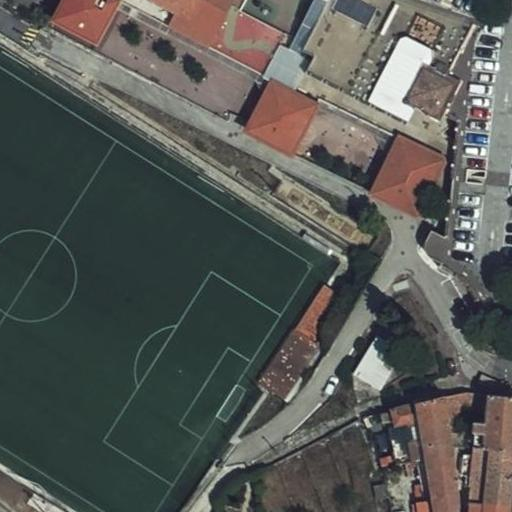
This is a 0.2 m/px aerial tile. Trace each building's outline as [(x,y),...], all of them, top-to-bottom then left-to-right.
[(46,0),(41,10),(82,34),(102,0),(46,0)] [(120,0),(173,28),(180,13),(154,0),(120,0)] [(154,0),(180,13),(173,28),(181,32),(250,69),(273,27),(221,0),(154,0)] [(285,55),(311,0),(297,0),(282,32),(273,27),(250,69),(260,75),(261,73),(268,78),(285,87),(300,65),(285,55)] [(410,115),(413,108),(395,98),(415,59),(418,61),(421,51),(401,40),(372,95),(410,115)] [(434,119),(454,80),(418,61),(415,59),(395,98),(413,108),(434,119)] [(268,78),(246,122),(287,145),(310,100),(285,87),(268,78)] [(402,133),(373,191),(419,214),(448,157),(402,133)] [(313,275),(285,319),(302,330),(307,321),(305,319),(310,311),(306,308),(323,281),(313,275)] [(311,336),(302,330),(285,319),(282,317),(247,373),(276,391),(311,336)] [(377,335),(355,372),(382,389),(405,352),(377,335)] [(511,453),(511,399),(480,396),(478,407),(491,409),(486,451),(511,453)] [(422,511),(461,511),(462,501),(458,468),(456,448),(449,400),(441,402),(420,407),(422,423),(413,424),(411,409),(383,415),(393,470),(420,465),(428,507),(422,508),(422,511)] [(422,423),(420,407),(411,409),(413,424),(422,423)] [(475,469),(477,450),(456,448),(458,468),(475,469)] [(511,491),(511,453),(486,451),(477,450),(475,469),(472,504),(510,508),(511,491)]
